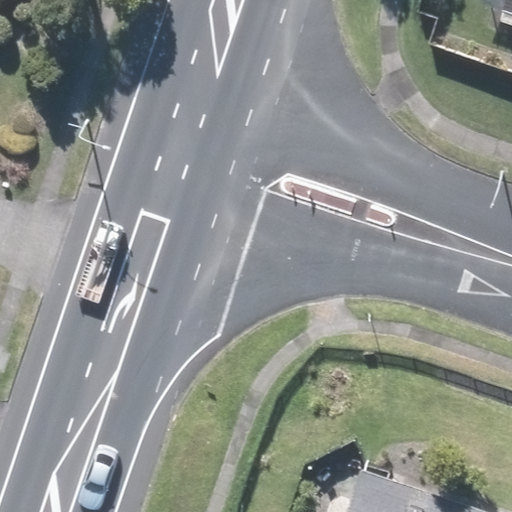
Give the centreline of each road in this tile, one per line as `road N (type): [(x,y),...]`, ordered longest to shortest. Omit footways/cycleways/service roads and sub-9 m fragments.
road 1 (secondary): [(28,511),(140,180)]
road 2 (residential): [(449,231),(354,251),(140,180)]
road 3 (residential): [(176,84),(394,163),(449,231)]
